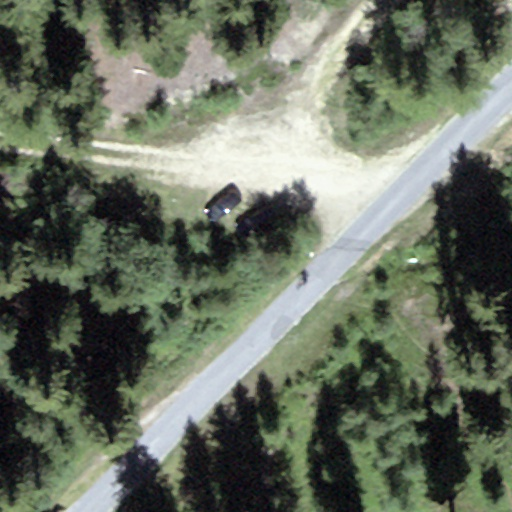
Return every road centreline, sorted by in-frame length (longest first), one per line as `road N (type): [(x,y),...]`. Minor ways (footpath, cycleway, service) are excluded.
road 1 (unclassified): [(84,511),(511,80)]
road 2 (track): [(403,195),(249,186),(0,153)]
road 3 (track): [(355,21),(249,186)]
